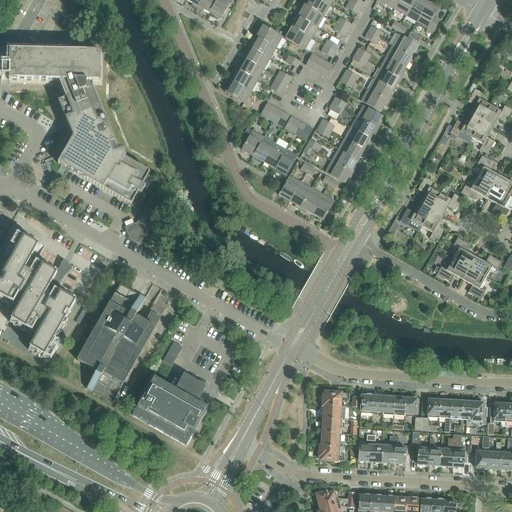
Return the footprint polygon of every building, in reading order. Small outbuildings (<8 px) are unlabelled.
[(0,98),(1,99),(1,81),(1,77),(9,77),(9,81),(59,82),(65,96),(66,99),(62,101),(58,102),(72,138),(63,154),(58,164),(68,170),(131,206),(131,205),(137,209),(137,208),(147,190),(145,189),(145,187),(142,186),(149,175),(149,173),(124,159),(126,156),(123,150),(119,152),(93,88),(93,84),(100,84),(101,53),(66,52),(86,16),(79,0),(21,0),(3,33),(0,32),(0,98)] [(202,0),(198,7),(209,14),(216,0),(202,0)] [(230,0),(216,0),(209,14),(221,20),(231,1),(230,0)] [(330,6),(318,0),(307,0),(304,6),(323,17),(330,6)] [(358,0),(350,0),(349,3),(361,9),(364,3),(358,0)] [(384,4),(394,10),(400,0),(385,0),(383,3),(384,4)] [(400,0),(394,10),(405,16),(414,0),(400,0)] [(414,0),(405,16),(416,22),(427,3),(421,0),(414,0)] [(361,9),(349,3),(346,8),(357,15),(361,9)] [(416,22),(427,29),(428,29),(433,21),(439,10),(427,3),(416,22)] [(317,28),(323,17),(304,6),(298,17),(317,28)] [(317,28),(298,17),(292,28),(311,39),(317,28)] [(340,19),(336,24),(348,31),(351,25),(340,19)] [(428,29),(427,29),(426,31),(432,35),(438,24),(433,21),(428,29)] [(392,28),(398,31),(401,26),(395,22),(392,28)] [(348,31),(336,24),(333,30),(345,37),(348,31)] [(263,26),(256,38),(276,49),(282,37),(263,26)] [(401,26),(398,31),(403,34),(407,29),(401,26)] [(371,27),(368,33),(379,39),(383,34),(371,27)] [(311,39),(292,28),(285,40),(304,51),(311,39)] [(422,38),(412,32),(409,38),(419,43),(422,38)] [(379,39),(368,33),(364,39),(376,45),(379,39)] [(392,47),(412,58),(418,46),(399,35),(392,47)] [(256,38),(250,49),(269,60),(276,49),(256,38)] [(327,41),(324,46),(336,53),(339,47),(327,41)] [(321,52),(332,59),(336,53),(324,46),(321,52)] [(360,47),(356,53),(368,60),(371,54),(360,47)] [(412,58),(392,47),(386,58),(405,69),(412,58)] [(250,49),(244,60),(263,71),(269,60),(250,49)] [(368,60),(356,53),(353,59),(365,65),(368,60)] [(305,66),(311,69),(317,58),(312,55),(305,66)] [(285,62),(297,69),(300,63),(289,56),(285,62)] [(322,61),(317,58),(311,69),(316,72),(322,61)] [(386,58),(380,69),(399,80),(405,69),(386,58)] [(257,82),(263,71),(244,60),(238,71),(257,82)] [(327,63),(322,61),(316,72),(321,75),(327,63)] [(333,67),(327,63),(321,75),(326,78),(333,67)] [(399,80),(380,69),(374,80),(393,91),(399,80)] [(257,82),(238,71),(231,82),(251,93),(257,82)] [(346,71),(343,77),(354,83),(358,77),(346,71)] [(280,72),(276,78),(288,84),(291,79),(280,72)] [(354,83),(343,77),(340,82),(351,89),(354,83)] [(276,78),(273,83),(285,90),(288,84),(276,78)] [(374,80),(367,91),(387,101),(393,91),(374,80)] [(251,93),(231,82),(225,93),(244,104),(251,93)] [(285,90),(273,83),(270,89),(281,96),(285,90)] [(475,107),(469,116),(481,123),(490,106),(479,100),(483,94),(475,90),(468,102),(475,107)] [(387,101),(367,91),(361,102),(380,113),(387,101)] [(335,98),(332,104),(343,111),(347,105),(335,98)] [(260,116),(266,119),(273,107),(267,104),(260,116)] [(343,111),(332,104),(329,110),(340,116),(343,111)] [(490,106),(481,123),(492,129),(498,120),(505,124),(511,111),(504,107),(501,112),(490,106)] [(273,107),(266,119),(272,122),(278,110),(273,107)] [(382,117),(363,107),(357,118),(376,129),(382,117)] [(283,113),(278,110),(272,122),(277,125),(283,113)] [(277,125),(283,128),(289,117),(283,113),(277,125)] [(461,133),(472,139),(481,123),(469,116),(464,125),(457,121),(450,134),(458,138),(461,133)] [(284,129),(290,132),(297,121),(291,118),(284,129)] [(357,118),(350,129),(369,140),(376,129),(357,118)] [(323,120),(319,126),(331,133),(334,127),(323,120)] [(302,124),(297,121),(290,132),(295,135),(302,124)] [(481,123),(472,139),(482,145),(479,151),(487,155),(494,143),(487,138),(492,129),(481,123)] [(307,126),(302,124),(295,135),(300,138),(307,126)] [(300,138),(306,141),(312,130),(307,126),(300,138)] [(316,132),(328,138),(331,133),(319,126),(316,132)] [(350,129),(344,140),(363,151),(369,140),(350,129)] [(241,151),(253,157),(264,138),(252,132),(241,151)] [(253,157),(264,164),(275,144),(264,138),(253,157)] [(344,140),(338,151),(357,162),(363,151),(344,140)] [(310,142),(307,148),(313,151),(316,145),(310,142)] [(264,164),(275,170),(286,151),(275,144),(264,164)] [(313,151),(307,148),(304,154),(309,157),(313,151)] [(286,151),(275,170),(286,176),(297,157),(286,151)] [(338,151),(332,162),(351,173),(357,162),(338,151)] [(476,178),(493,188),(499,176),(490,171),(494,164),(481,157),(477,164),(483,168),(476,178)] [(351,173),(332,162),(325,173),(344,184),(351,173)] [(300,170),(306,174),(309,168),(304,165),(300,170)] [(309,168),(306,174),(312,177),(315,171),(309,168)] [(499,176),(493,188),(509,197),(511,192),(511,176),(509,182),(499,176)] [(278,196),(290,202),(301,183),(289,177),(278,196)] [(322,183),(328,186),(331,180),(326,177),(322,183)] [(419,204),(431,211),(440,194),(429,188),(432,183),(425,178),(418,191),(425,195),(419,204)] [(477,194),(486,199),(493,188),(476,178),(470,189),(465,186),(460,194),(473,201),(477,194)] [(328,186),(334,189),(337,184),(331,180),(328,186)] [(290,202),(301,209),(312,189),(301,183),(290,202)] [(493,188),(486,199),(496,205),(492,212),(504,219),(509,211),(503,208),(509,197),(493,188)] [(301,209),(312,215),(323,196),(312,189),(301,209)] [(137,224),(126,228),(130,239),(140,245),(162,206),(159,199),(160,198),(156,190),(144,212),(137,224)] [(440,194),(431,211),(442,217),(448,208),(455,212),(462,199),(454,195),(451,201),(440,194)] [(323,196),(312,215),(323,221),(334,202),(323,196)] [(411,221),(421,227),(431,211),(419,204),(414,214),(407,210),(400,222),(407,227),(411,221)] [(431,211),(421,227),(432,233),(429,239),(437,243),(444,231),(437,227),(442,217),(431,211)] [(7,304),(12,304),(18,307),(9,322),(13,325),(17,324),(16,326),(20,328),(24,328),(23,330),(26,332),(30,332),(36,335),(28,350),(32,353),(36,352),(35,354),(38,356),(43,356),(41,358),(45,360),(49,360),(50,360),(57,349),(52,346),(55,341),(53,339),(54,339),(58,337),(60,333),(58,332),(61,330),(63,327),(61,325),(65,324),(67,320),(65,319),(75,302),(74,301),(72,297),(69,295),(67,297),(66,294),(62,292),(61,294),(59,290),(55,288),(52,293),(47,290),(56,274),(55,273),(54,269),(50,267),(49,269),(47,266),(44,264),(42,266),(41,262),(37,260),(35,262),(30,259),(38,246),(37,245),(35,241),(31,239),(30,242),(28,238),(25,236),(24,238),(22,234),(18,232),(10,246),(14,248),(11,254),(13,255),(13,256),(9,257),(7,261),(9,262),(5,264),(3,267),(5,269),(1,270),(0,272),(0,274),(1,276),(0,277),(0,300),(1,301),(5,300),(4,302),(7,304)] [(458,249),(452,260),(469,269),(475,258),(466,252),(470,245),(457,238),(453,246),(458,249)] [(475,258),(469,269),(485,278),(491,268),(497,271),(501,263),(489,256),(485,263),(475,258)] [(511,270),(511,256),(510,256),(503,268),(511,273),(511,270)] [(453,275),(462,281),(469,269),(452,260),(446,271),(440,267),(436,275),(449,282),(453,275)] [(469,269),(462,281),(472,286),(468,293),(480,300),(485,293),(479,289),(485,278),(469,269)] [(204,279),(211,283),(214,278),(207,274),(204,279)] [(213,284),(221,289),(226,279),(218,274),(213,284)] [(86,389),(112,404),(155,328),(135,316),(145,299),(120,285),(76,361),(96,372),(86,389)] [(184,374),(175,390),(154,378),(133,416),(186,446),(207,408),(197,402),(205,387),(184,374)] [(323,397),(322,407),(340,408),(340,400),(348,401),(348,394),(325,393),(324,397),(323,397)] [(360,414),(371,414),(372,397),(361,397),(360,414)] [(371,414),(382,415),(383,398),(372,397),(371,414)] [(382,415),(393,416),(394,399),(383,398),(382,415)] [(393,416),(404,416),(405,399),(394,399),(393,416)] [(405,399),(404,416),(415,417),(416,400),(405,399)] [(427,418),(438,418),(439,401),(435,401),(434,400),(430,399),(429,401),(428,401),(427,418)] [(439,401),(438,418),(445,419),(445,424),(449,424),(449,419),(450,402),(446,402),(445,400),(441,400),(440,401),(439,401)] [(451,402),(450,402),(449,419),(460,420),(461,403),(457,402),(456,401),(452,401),(451,402)] [(462,403),(461,403),(460,420),(471,420),(472,403),(468,403),(467,402),(463,401),(462,403)] [(473,403),(472,403),(471,420),(471,423),(481,424),(481,425),(485,426),(486,410),(482,410),(483,404),(481,404),(480,402),(475,402),(473,403)] [(505,422),(506,405),(502,405),(500,403),(497,403),(495,405),(494,405),(494,411),(490,411),(489,425),(487,425),(487,436),(493,436),(494,422),(501,422),(500,427),(505,427),(505,422)] [(323,415),(323,420),(339,421),(340,408),(322,407),(324,407),(324,409),(323,410),(323,414),(323,415)] [(427,419),(421,419),(420,433),(437,434),(438,428),(427,428),(427,419)] [(322,428),(322,434),(338,435),(339,421),(323,420),(323,422),(322,423),(322,427),(322,428)] [(320,447),(337,448),(338,435),(322,434),(322,436),(321,437),(321,441),(322,442),(321,447),(320,447)] [(452,451),(451,467),(452,467),(453,469),(457,469),(458,468),(463,468),(464,452),(464,447),(460,447),(461,436),(453,436),(453,441),(452,451)] [(476,453),(475,469),(476,469),(477,470),(481,470),(482,469),(487,469),(488,453),(488,449),(489,438),(482,437),(482,449),(484,449),(484,453),(476,453)] [(429,450),(428,466),(433,466),(434,468),(437,468),(439,467),(440,467),(441,451),(433,450),(434,446),(434,440),(430,439),(429,445),(429,450)] [(499,454),(499,470),(501,472),(504,472),(505,471),(510,471),(511,455),(511,440),(508,439),(507,455),(499,454)] [(440,467),(442,468),(445,468),(446,467),(451,467),(452,451),(453,441),(448,440),(448,451),(441,451),(440,467)] [(488,453),(487,469),(488,469),(489,471),(492,471),(494,470),(499,470),(499,454),(500,444),(496,444),(495,454),(488,453)] [(357,462),(369,462),(370,446),(358,446),(357,462)] [(369,462),(381,463),(382,447),(370,446),(369,462)] [(337,448),(320,447),(320,449),(319,450),(318,454),(319,455),(319,457),(321,457),(320,461),(344,462),(344,456),(337,456),(337,448)] [(393,448),(382,447),(381,463),(392,464),(393,448)] [(393,448),(392,464),(404,464),(405,448),(393,448)] [(416,465),(428,466),(429,450),(417,449),(416,465)] [(316,495),(320,509),(339,504),(342,504),(348,504),(348,499),(342,498),(338,499),(335,500),(333,493),(326,495),(325,493),(316,495)] [(369,511),(370,497),(359,497),(357,511),(369,511)] [(381,511),(382,498),(370,497),(369,511),(381,511)] [(393,511),(394,499),(382,498),(381,511),(393,511)] [(405,511),(406,499),(405,499),(404,498),(400,498),(399,499),(394,499),(393,511),(405,511)] [(406,499),(405,511),(417,511),(418,500),(417,500),(416,499),(412,499),(411,500),(406,499)] [(431,511),(432,501),(420,500),(419,511),(431,511)] [(442,511),(443,502),(432,501),(431,511),(442,511)] [(443,502),(442,511),(454,511),(455,503),(443,502)]
